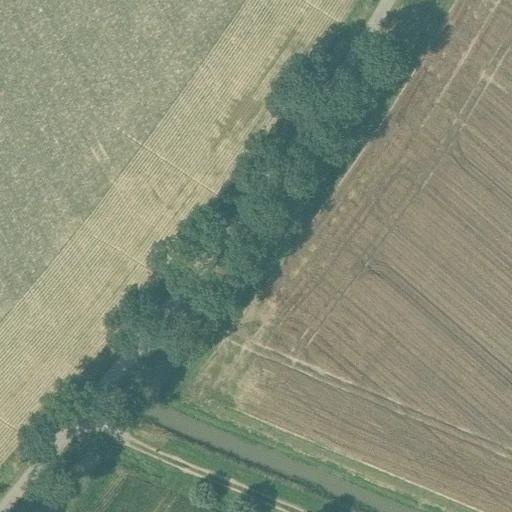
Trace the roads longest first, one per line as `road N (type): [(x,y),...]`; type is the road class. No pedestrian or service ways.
road 1 (unclassified): [(0,511),(267,198),(385,0)]
road 2 (track): [(85,412),(148,455),(285,511)]
